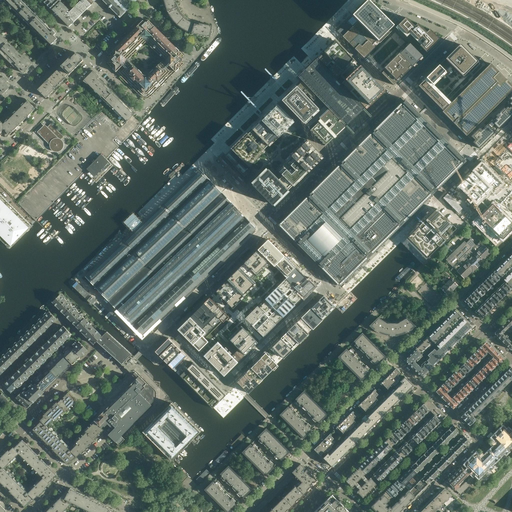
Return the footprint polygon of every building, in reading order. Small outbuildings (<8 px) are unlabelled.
[(52,31),(35,14),(20,0),(3,0),(43,40),(45,39),(51,45),(57,39),(54,35),(56,33),(53,30),(52,31)] [(52,10),(61,1),(60,0),(44,0),(43,1),(52,10)] [(74,22),(91,5),(85,0),(81,0),(69,13),(68,11),(66,14),(74,22)] [(127,9),(131,4),(132,5),(137,0),(102,0),(107,4),(106,4),(107,5),(112,10),(113,11),(118,15),(118,16),(120,18),(128,10),(127,9)] [(212,26),(199,23),(197,23),(196,23),(194,22),(193,22),(192,21),(191,21),(190,20),(188,19),(187,18),(186,18),(185,17),(184,16),(183,15),(182,14),(182,13),(180,11),(179,10),(178,8),(178,7),(177,5),(177,4),(177,3),(175,0),(163,0),(165,6),(166,8),(166,9),(167,11),(168,13),(168,14),(169,15),(170,16),(171,18),(171,19),(172,20),(173,22),(174,23),(176,24),(178,26),(179,27),(180,28),(182,29),(184,30),(186,31),(188,32),(190,33),(191,34),(193,34),(195,35),(197,35),(210,38),(212,26)] [(368,0),(367,0),(337,31),(364,59),(395,28),(396,27),(368,0)] [(69,10),(61,2),(52,10),(60,19),(66,14),(68,11),(69,10)] [(74,22),(66,14),(60,19),(69,27),(74,22)] [(386,69),(382,73),(394,85),(440,39),(430,29),(427,32),(418,23),(415,26),(406,17),(396,27),(395,28),(410,43),(400,53),(400,52),(385,67),(386,69)] [(149,98),(171,76),(184,64),(182,62),(181,62),(182,61),(182,59),(181,57),(182,57),(184,56),(149,21),(146,18),(143,21),(134,30),(143,39),(144,40),(144,41),(144,40),(145,40),(147,40),(146,41),(146,43),(162,58),(165,58),(165,59),(165,61),(162,61),(147,76),(144,76),(132,64),(120,76),(142,98),(143,98),(144,99),(145,99),(146,99),(147,99),(148,98),(149,98)] [(129,59),(140,48),(146,42),(145,40),(144,41),(143,39),(134,30),(107,57),(108,57),(108,63),(107,63),(120,76),(132,64),(129,61),(127,61),(127,59),(129,59)] [(10,45),(0,34),(0,52),(1,53),(10,45)] [(207,56),(219,44),(219,43),(220,42),(220,41),(220,40),(220,39),(219,39),(218,39),(217,39),(217,40),(216,40),(215,41),(204,54),(203,54),(203,55),(204,55),(204,56),(205,56),(205,57),(206,57),(207,56)] [(335,42),(318,58),(336,78),(342,72),(341,70),(352,60),(335,42)] [(388,42),(376,54),(385,64),(398,51),(388,42)] [(460,44),(418,86),(443,111),(489,65),(481,58),(477,62),(460,44)] [(22,56),(10,45),(1,53),(3,55),(3,56),(4,57),(5,58),(6,59),(7,60),(13,65),(22,56)] [(46,98),(78,66),(83,61),(75,52),(68,60),(67,59),(63,62),(64,63),(43,84),(42,83),(39,87),(40,87),(38,90),(46,98)] [(27,67),(32,63),(25,59),(24,59),(22,56),(13,65),(14,66),(14,67),(15,68),(16,68),(17,68),(18,69),(19,69),(23,73),(28,68),(27,67)] [(318,58),(298,77),(302,81),(301,82),(323,105),(328,110),(344,127),(365,108),(343,85),(336,78),(318,58)] [(185,83),(200,65),(200,64),(200,63),(200,62),(200,61),(199,61),(198,61),(198,62),(197,62),(196,62),(181,79),(180,80),(180,81),(181,82),(181,83),(182,83),(183,83),(184,83),(185,83)] [(490,64),(442,112),(465,135),(466,136),(466,135),(477,125),(506,96),(511,89),(511,85),(506,80),(495,68),(491,64),(490,64)] [(362,67),(343,85),(365,108),(383,90),(362,67)] [(134,115),(112,93),(97,79),(99,77),(93,71),(84,80),(126,122),(134,115)] [(10,86),(7,82),(8,81),(2,76),(0,78),(0,94),(5,90),(5,91),(10,86)] [(301,82),(281,101),(303,124),(323,105),(301,82)] [(177,85),(161,102),(161,103),(161,104),(161,105),(162,105),(162,106),(163,106),(164,106),(165,106),(180,88),(177,85)] [(477,125),(466,135),(467,136),(467,137),(472,141),(473,143),(478,148),(479,149),(479,148),(484,143),(489,138),(494,133),(495,133),(495,132),(496,132),(496,131),(498,129),(501,126),(503,124),(506,121),(507,120),(506,120),(505,119),(507,118),(508,118),(508,119),(511,116),(510,114),(511,112),(511,89),(506,96),(509,99),(510,100),(507,102),(509,103),(505,107),(496,116),(497,117),(495,119),(494,118),(493,119),(491,121),(487,125),(486,126),(484,128),(483,126),(481,129),(480,128),(477,125)] [(7,137),(19,125),(35,109),(25,99),(23,101),(24,102),(13,114),(11,113),(8,116),(9,117),(7,119),(5,121),(6,122),(3,124),(2,123),(2,116),(0,116),(0,133),(2,132),(1,131),(2,131),(4,129),(5,131),(5,137),(7,137)] [(368,259),(466,161),(458,154),(459,153),(458,153),(411,106),(412,105),(411,106),(404,99),(278,225),(306,253),(305,253),(305,254),(306,253),(313,260),(320,267),(319,269),(320,268),(326,274),(326,275),(327,274),(340,287),(368,259)] [(246,136),(232,150),(248,167),(263,153),(265,151),(262,149),(266,145),(268,146),(293,121),(278,105),(246,136)] [(319,122),(310,131),(325,146),(344,127),(328,110),(319,119),(320,120),(318,121),(319,122)] [(227,136),(239,124),(233,119),(222,131),(227,136)] [(61,140),(64,137),(51,124),(47,128),(50,130),(48,132),(47,130),(42,135),(46,140),(47,139),(50,142),(50,143),(50,144),(50,145),(50,146),(50,147),(50,148),(51,149),(51,150),(52,150),(52,151),(53,151),(54,152),(55,152),(56,152),(57,152),(58,152),(59,152),(60,151),(61,151),(62,150),(62,149),(63,149),(63,148),(63,147),(64,147),(64,146),(64,145),(64,144),(63,143),(63,142),(63,141),(62,141),(62,140),(61,140)] [(511,133),(488,158),(508,178),(511,173),(511,133)] [(307,141),(292,156),(307,171),(323,156),(307,141)] [(223,155),(218,160),(243,186),(248,181),(244,177),(251,170),(248,167),(232,150),(225,156),(223,155)] [(111,164),(101,155),(93,163),(103,172),(111,164)] [(292,156),(278,170),(293,186),(307,171),(292,156)] [(103,172),(93,163),(87,169),(97,179),(103,172)] [(480,165),(458,187),(478,207),(501,185),(480,165)] [(142,337),(256,229),(243,215),(231,203),(232,203),(199,169),(168,198),(167,197),(164,200),(165,201),(85,277),(142,337)] [(268,170),(253,185),(273,205),(288,190),(273,175),(268,170)] [(278,170),(273,175),(288,190),(293,186),(278,170)] [(444,201),(436,209),(437,209),(453,226),(456,229),(469,217),(467,216),(469,214),(470,216),(478,207),(458,187),(450,195),(451,196),(445,201),(444,201)] [(31,225),(10,204),(0,194),(0,239),(9,248),(31,225)] [(511,222),(497,207),(478,225),(501,248),(511,236),(511,222)] [(425,220),(445,240),(446,240),(445,240),(446,238),(446,239),(450,235),(451,235),(451,234),(452,233),(455,230),(456,229),(453,226),(437,209),(436,209),(433,212),(432,213),(433,213),(430,217),(429,216),(429,217),(426,220),(425,220)] [(422,223),(419,226),(418,227),(416,229),(407,238),(408,238),(411,241),(412,242),(415,245),(416,246),(419,249),(420,250),(423,253),(424,254),(427,257),(427,258),(437,248),(438,247),(439,246),(441,243),(442,244),(442,243),(444,240),(445,241),(445,240),(425,220),(422,223)] [(268,239),(257,250),(304,296),(314,286),(268,239)] [(483,260),(490,252),(480,242),(476,246),(470,240),(448,262),(464,278),(472,271),(472,272),(484,260),(483,260)] [(257,250),(216,291),(233,309),(241,301),(245,297),(243,295),(256,283),(252,279),(257,275),(258,275),(270,263),(257,250)] [(511,287),(511,253),(495,271),(503,279),(506,282),(511,288),(511,287)] [(399,282),(415,267),(415,266),(415,265),(416,264),(416,263),(416,262),(415,262),(414,262),(414,263),(413,263),(412,263),(411,263),(396,279),(395,279),(395,280),(395,281),(396,281),(396,282),(397,282),(398,282),(399,282)] [(251,278),(238,291),(243,295),(245,297),(241,301),(247,307),(253,314),(257,310),(261,314),(291,284),(270,263),(258,275),(257,275),(246,264),(243,267),(246,270),(245,272),(251,278)] [(503,279),(495,271),(492,274),(500,282),(503,279)] [(500,282),(492,274),(489,277),(495,283),(497,285),(500,282)] [(495,283),(489,277),(486,280),(491,286),(492,284),(493,285),(495,283)] [(285,278),(245,318),(264,337),(304,297),(285,278)] [(457,285),(451,279),(448,282),(447,281),(445,283),(452,290),(457,285)] [(491,286),(486,280),(483,283),(489,289),(491,288),(490,287),(491,286)] [(511,288),(506,282),(504,284),(503,284),(502,285),(509,291),(511,288)] [(452,290),(445,283),(443,285),(444,286),(441,289),(447,295),(452,290)] [(489,289),(483,283),(480,286),(485,291),(486,290),(487,291),(489,289)] [(509,291),(502,285),(501,286),(502,287),(500,288),(506,294),(509,291)] [(485,291),(480,286),(477,289),(483,295),(484,294),(484,293),(485,291)] [(506,294),(500,288),(499,288),(497,289),(498,290),(497,291),(503,297),(506,294)] [(483,295),(477,289),(474,292),(479,298),(480,296),(481,297),(483,295)] [(503,297),(497,291),(496,293),(495,292),(493,294),(500,300),(503,297)] [(479,298),(474,292),(471,295),(477,301),(478,300),(478,299),(479,298)] [(500,300),(493,294),(491,295),(492,296),(491,297),(497,303),(500,300)] [(58,308),(66,301),(64,299),(65,298),(63,295),(62,297),(60,295),(52,302),(58,308)] [(477,301),(471,295),(468,298),(473,304),(474,302),(475,303),(477,301)] [(322,296),(310,308),(321,320),(333,308),(322,296)] [(497,303),(491,297),(489,299),(489,298),(487,300),(494,306),(497,303)] [(204,303),(178,330),(199,351),(208,342),(225,325),(223,323),(229,317),(209,298),(204,303)] [(473,304),(468,298),(465,301),(471,307),(472,306),(472,305),(473,304)] [(494,306),(487,300),(485,301),(486,302),(485,303),(491,309),(494,306)] [(64,314),(72,307),(70,305),(71,304),(69,301),(67,303),(66,301),(58,308),(64,314)] [(491,309),(485,303),(483,305),(483,304),(481,306),(488,312),(491,309)] [(488,312),(481,306),(479,307),(480,308),(479,309),(484,315),(488,312)] [(70,320),(78,313),(76,311),(77,310),(75,308),(73,309),(72,307),(64,314),(70,320)] [(310,308),(300,318),(311,329),(321,320),(310,308)] [(484,315),(479,309),(477,311),(477,310),(475,312),(482,318),(484,315)] [(445,354),(472,327),(455,311),(429,336),(428,337),(434,343),(433,344),(434,344),(434,343),(445,354)] [(57,319),(49,312),(47,314),(46,312),(44,315),(45,316),(43,318),(50,325),(57,319)] [(76,326),(83,319),(82,318),(83,316),(81,314),(79,315),(78,313),(70,320),(76,326)] [(50,325),(43,318),(41,320),(40,318),(38,320),(39,322),(37,324),(44,331),(50,325)] [(83,319),(76,326),(85,335),(93,327),(84,318),(83,319)] [(300,318),(296,322),(307,334),(311,329),(300,318)] [(384,334),(387,323),(385,322),(383,321),(380,319),(378,318),(370,326),(372,328),(374,329),(374,330),(379,333),(380,333),(382,333),(384,334)] [(413,328),(414,326),(407,318),(405,319),(404,319),(402,321),(399,322),(397,323),(400,334),(402,334),(404,333),(405,333),(406,333),(411,330),(410,330),(413,328)] [(296,322),(286,332),(297,343),(307,334),(296,322)] [(217,340),(202,354),(224,376),(260,341),(242,323),(229,336),(230,337),(222,345),(217,340)] [(400,334),(397,323),(395,323),(392,323),(389,323),(387,323),(384,334),(386,335),(389,335),(389,336),(395,336),(395,335),(396,335),(398,335),(400,334)] [(503,333),(508,328),(504,323),(498,329),(503,333)] [(44,331),(37,324),(36,325),(34,324),(32,326),(33,328),(31,330),(38,337),(44,331)] [(71,333),(65,328),(64,326),(57,332),(65,340),(66,338),(68,339),(70,337),(69,335),(71,333)] [(102,336),(93,327),(85,335),(94,344),(96,341),(102,336)] [(504,335),(503,333),(498,329),(495,333),(495,334),(500,339),(504,335)] [(38,337),(31,330),(30,331),(28,330),(26,332),(27,334),(25,335),(33,343),(38,337)] [(153,402),(153,390),(135,372),(134,373),(127,367),(123,363),(131,354),(107,331),(102,336),(96,341),(122,364),(126,368),(132,375),(136,379),(110,405),(104,411),(99,416),(94,421),(95,421),(104,430),(119,445),(136,427),(134,425),(135,423),(134,422),(134,421),(136,423),(140,427),(144,431),(143,432),(172,460),(172,459),(182,450),(182,449),(183,450),(190,443),(189,442),(190,442),(199,432),(200,432),(199,431),(173,405),(172,404),(172,403),(145,430),(141,425),(136,420),(142,414),(145,411),(151,405),(150,404),(153,402)] [(65,340),(57,332),(52,338),(59,345),(60,344),(62,345),(64,343),(63,341),(65,340)] [(286,332),(271,347),(282,358),(297,343),(286,332)] [(385,357),(376,348),(362,334),(354,342),(358,348),(359,346),(363,350),(366,353),(369,356),(372,359),(371,361),(377,364),(377,365),(385,357)] [(33,343),(25,335),(24,337),(22,336),(20,338),(21,340),(19,341),(27,349),(33,343)] [(510,340),(504,335),(500,339),(505,345),(510,340)] [(431,346),(433,344),(434,343),(428,337),(427,337),(424,340),(424,341),(422,343),(415,349),(416,349),(421,355),(425,352),(426,352),(432,346),(431,346)] [(59,345),(52,338),(46,344),(53,351),(54,350),(56,351),(58,349),(57,347),(59,345)] [(169,338),(156,352),(173,369),(186,356),(169,338)] [(27,349),(19,341),(18,343),(16,342),(14,344),(15,345),(13,347),(21,355),(27,349)] [(87,350),(86,349),(80,343),(78,344),(75,342),(73,344),(76,346),(73,349),(80,357),(87,350)] [(494,350),(489,345),(486,342),(485,342),(485,343),(481,346),(487,352),(490,354),(494,350)] [(53,351),(46,344),(40,350),(47,357),(49,355),(50,357),(52,355),(51,353),(53,351)] [(487,352),(481,346),(478,349),(485,355),(486,354),(485,353),(487,352)] [(21,355),(13,347),(12,349),(10,347),(8,350),(9,351),(8,353),(15,360),(21,355)] [(445,354),(438,347),(435,350),(434,349),(431,352),(427,355),(429,357),(426,359),(427,361),(433,366),(445,354)] [(80,357),(73,349),(72,348),(66,352),(63,355),(72,365),(74,363),(75,362),(78,359),(79,359),(80,357)] [(364,367),(361,364),(355,358),(351,354),(353,353),(347,349),(339,357),(361,380),(369,372),(365,366),(364,367)] [(421,355),(416,349),(415,349),(415,350),(412,353),(419,359),(421,357),(420,357),(421,355)] [(485,355),(478,349),(475,352),(481,358),(482,356),(483,357),(485,355)] [(47,357),(40,350),(34,356),(41,363),(43,361),(44,363),(47,360),(45,359),(47,357)] [(503,359),(499,355),(494,350),(490,354),(492,357),(499,363),(503,359)] [(72,365),(63,355),(60,352),(46,366),(49,369),(58,378),(72,365)] [(481,358),(475,352),(472,356),(478,362),(479,360),(481,358)] [(15,360),(8,353),(6,355),(4,353),(2,356),(3,357),(2,359),(9,366),(15,360)] [(419,359),(412,353),(409,356),(415,362),(416,360),(417,361),(419,359)] [(264,354),(236,382),(248,394),(276,365),(264,354)] [(41,363),(34,356),(28,362),(35,369),(37,367),(38,369),(41,366),(39,365),(41,363)] [(417,365),(415,362),(409,356),(405,360),(413,369),(417,365)] [(478,362),(472,356),(468,359),(474,365),(476,363),(478,362)] [(499,363),(492,357),(491,358),(491,359),(490,360),(495,366),(499,363)] [(9,366),(2,359),(0,360),(0,370),(2,373),(9,366)] [(474,365),(468,359),(465,363),(471,369),(472,367),(474,365)] [(495,366),(490,360),(488,362),(488,361),(486,363),(492,369),(495,366)] [(433,366),(427,361),(426,362),(425,362),(423,363),(429,370),(433,366)] [(35,369),(28,362),(22,368),(29,375),(31,373),(32,375),(35,372),(33,371),(35,369)] [(429,370),(423,363),(421,365),(422,366),(420,367),(426,373),(429,370)] [(471,369),(465,363),(461,366),(466,372),(469,370),(471,369)] [(492,369),(486,363),(484,365),(485,365),(483,367),(489,372),(492,369)] [(193,365),(181,377),(213,409),(225,397),(193,365)] [(426,373),(420,367),(417,365),(413,369),(422,377),(426,373)] [(466,372),(461,366),(457,370),(463,377),(465,375),(464,374),(466,372)] [(489,372),(483,367),(482,368),(481,368),(480,369),(486,376),(489,372)] [(29,375),(22,368),(16,373),(23,381),(25,379),(26,380),(29,378),(27,377),(29,375)] [(44,392),(58,378),(49,369),(34,383),(36,385),(44,392)] [(398,380),(400,378),(398,376),(400,372),(396,369),(382,383),(382,384),(387,389),(388,389),(390,386),(391,387),(393,385),(394,386),(399,381),(398,380)] [(486,376),(480,369),(478,371),(479,371),(477,373),(483,379),(486,376)] [(463,377),(457,370),(453,374),(459,379),(461,377),(462,378),(463,377)] [(23,381),(16,373),(9,380),(16,387),(19,385),(20,386),(23,384),(21,382),(23,381)] [(483,379),(477,373),(475,375),(475,374),(473,376),(479,382),(483,379)] [(511,378),(510,377),(505,373),(502,376),(509,382),(510,381),(509,380),(511,379),(511,378)] [(459,379),(453,374),(450,377),(456,383),(458,382),(457,381),(459,379)] [(479,382),(473,376),(472,377),(472,378),(471,379),(476,385),(479,382)] [(509,382),(502,376),(499,379),(505,385),(506,383),(507,384),(509,382)] [(375,424),(379,420),(383,416),(384,415),(388,411),(392,407),(396,403),(400,399),(401,398),(405,394),(405,395),(405,394),(409,390),(413,386),(413,385),(411,383),(409,381),(407,379),(405,377),(401,381),(402,382),(329,455),(327,454),(323,458),(324,458),(325,460),(326,460),(327,462),(328,462),(329,464),(330,464),(332,466),(331,466),(332,466),(336,462),(337,462),(340,458),(341,458),(345,454),(345,453),(349,450),(349,449),(353,445),(354,445),(357,441),(358,441),(362,437),(362,436),(366,433),(367,432),(366,432),(370,428),(371,428),(375,424)] [(456,383),(450,377),(446,381),(452,386),(454,384),(455,385),(456,383)] [(476,385),(471,379),(469,381),(468,381),(467,382),(473,388),(476,385)] [(505,385),(499,379),(496,382),(502,389),(504,387),(503,386),(505,385)] [(5,384),(4,385),(11,393),(16,387),(9,380),(7,382),(5,384)] [(452,386),(446,381),(443,384),(449,390),(451,389),(450,388),(452,386)] [(473,388),(467,382),(465,384),(466,384),(464,386),(470,391),(473,388)] [(502,389),(496,382),(493,386),(498,391),(500,390),(501,390),(502,389)] [(44,392),(36,385),(34,387),(31,384),(28,387),(31,389),(29,391),(37,399),(42,394),(44,392)] [(449,390),(443,384),(440,387),(446,393),(447,391),(448,392),(449,390)] [(470,391),(464,386),(463,387),(462,387),(460,388),(467,395),(470,391)] [(498,391),(493,386),(489,389),(496,395),(497,394),(497,393),(498,391)] [(448,396),(446,393),(440,387),(436,391),(444,400),(448,396)] [(467,395),(460,388),(459,390),(459,391),(458,392),(463,398),(467,395)] [(496,395),(489,389),(486,392),(492,398),(494,396),(494,397),(496,395)] [(37,399),(29,391),(27,394),(24,391),(23,393),(33,403),(37,399)] [(375,402),(378,400),(376,398),(378,394),(375,391),(374,391),(359,405),(360,406),(365,411),(368,408),(369,409),(371,407),(372,408),(377,403),(375,402)] [(22,403),(27,398),(21,392),(16,398),(22,403)] [(327,414),(318,406),(304,392),(296,399),(296,400),(296,399),(300,405),(301,404),(305,408),(310,413),(310,414),(310,413),(314,417),(313,418),(319,422),(318,422),(319,422),(327,414)] [(463,398),(458,392),(456,394),(456,393),(454,395),(460,401),(463,398)] [(492,398),(486,392),(483,395),(489,401),(491,400),(490,399),(492,398)] [(66,411),(76,402),(67,393),(57,403),(66,411)] [(8,400),(5,397),(2,394),(0,395),(0,400),(4,404),(8,400)] [(460,401),(454,395),(452,396),(453,397),(451,398),(457,404),(460,401)] [(489,401),(483,395),(480,398),(485,404),(487,402),(488,403),(489,401)] [(457,404),(451,398),(448,396),(444,400),(453,408),(457,404)] [(28,408),(33,403),(27,398),(22,403),(28,408)] [(485,404),(480,398),(477,401),(483,408),(485,406),(484,406),(485,404)] [(445,416),(428,399),(423,404),(430,410),(434,414),(440,421),(445,416)] [(483,408),(477,401),(473,405),(479,410),(481,409),(483,408)] [(66,411),(57,403),(57,402),(47,412),(55,420),(56,421),(60,417),(59,416),(61,414),(62,415),(66,411)] [(430,410),(423,404),(420,407),(428,416),(430,414),(428,412),(427,413),(426,412),(428,411),(429,412),(430,410)] [(479,410),(473,405),(470,408),(477,414),(478,413),(477,412),(479,410)] [(306,425),(302,421),(297,416),(293,412),(294,411),(288,407),(289,407),(288,407),(280,415),(303,438),(311,430),(307,424),(306,425)] [(428,416),(420,407),(416,411),(423,417),(424,416),(423,415),(425,414),(425,415),(427,418),(428,416)] [(477,414),(470,408),(467,411),(471,415),(473,417),(474,415),(475,416),(477,414)] [(423,417),(416,411),(413,414),(419,420),(421,418),(422,418),(423,417)] [(466,421),(471,415),(467,411),(461,417),(466,421)] [(64,444),(48,428),(55,420),(47,412),(41,418),(42,419),(36,424),(37,425),(33,429),(56,453),(64,444)] [(353,424),(356,422),(353,420),(356,416),(353,413),(352,413),(337,427),(338,428),(343,433),(345,430),(346,431),(349,429),(350,430),(354,425),(353,424)] [(419,420),(413,414),(409,418),(416,424),(417,423),(416,422),(419,420)] [(440,421),(434,414),(433,416),(431,419),(437,424),(440,421)] [(470,425),(476,419),(473,417),(471,415),(466,421),(470,425)] [(416,424),(409,418),(406,421),(412,427),(414,424),(415,425),(416,424)] [(437,424),(431,419),(429,421),(428,420),(427,421),(433,428),(437,424)] [(94,440),(104,430),(95,421),(85,431),(94,440)] [(412,427),(406,421),(402,424),(409,431),(410,430),(410,429),(412,427)] [(433,428),(427,421),(426,422),(426,423),(424,426),(430,431),(433,428)] [(409,431),(402,424),(399,428),(405,433),(407,431),(408,432),(409,431)] [(439,450),(442,447),(444,445),(445,446),(448,442),(453,437),(457,434),(456,433),(459,431),(458,431),(459,431),(458,430),(453,426),(453,425),(452,426),(450,428),(447,430),(447,431),(445,433),(444,434),(441,436),(439,439),(437,441),(436,441),(436,442),(433,445),(431,447),(428,450),(428,449),(427,450),(425,453),(422,455),(420,458),(419,459),(416,461),(414,464),(411,466),(411,467),(417,472),(419,470),(420,471),(423,467),(422,467),(425,464),(428,461),(428,462),(432,459),(431,458),(436,453),(437,454),(440,451),(439,450)] [(430,431),(424,426),(422,428),(421,427),(420,428),(426,435),(430,431)] [(491,465),(495,461),(495,462),(498,459),(500,457),(504,453),(505,455),(509,452),(507,450),(511,446),(511,444),(511,431),(508,428),(506,430),(503,426),(491,438),(495,441),(493,443),(495,445),(492,449),(491,448),(489,451),(487,453),(484,456),(482,454),(479,456),(476,453),(465,464),(468,468),(466,470),(473,477),(475,475),(478,478),(484,473),(484,472),(488,469),(490,470),(493,467),(491,465)] [(405,433),(399,428),(396,431),(402,438),(404,436),(403,435),(405,433)] [(426,435),(420,428),(419,429),(420,430),(417,432),(423,438),(426,435)] [(289,452),(281,443),(266,429),(258,437),(262,443),(263,442),(276,455),(275,456),(281,459),(281,460),(289,452)] [(85,450),(95,441),(94,440),(85,431),(81,435),(82,436),(81,438),(80,437),(76,441),(76,442),(85,450)] [(402,438),(396,431),(392,435),(398,440),(400,438),(401,439),(402,438)] [(423,438),(417,432),(415,434),(414,434),(413,435),(419,442),(423,438)] [(229,446),(233,450),(246,437),(242,433),(229,446)] [(331,446),(333,444),(331,442),(334,438),(333,438),(330,435),(315,449),(316,450),(321,455),(323,452),(324,453),(326,451),(327,452),(332,447),(331,446)] [(398,440),(392,435),(389,438),(394,443),(395,445),(396,443),(396,442),(398,440)] [(419,442),(413,435),(412,436),(412,437),(410,439),(416,445),(419,442)] [(467,445),(469,443),(470,442),(469,441),(469,442),(465,437),(464,437),(464,436),(462,439),(461,438),(457,441),(458,442),(456,445),(461,451),(462,450),(464,448),(467,445)] [(394,443),(389,438),(386,441),(391,446),(394,443)] [(416,445),(410,439),(409,439),(406,442),(413,448),(416,445)] [(34,451),(28,446),(22,440),(14,448),(13,447),(11,449),(10,448),(4,454),(13,462),(20,455),(25,460),(34,451)] [(391,446),(386,441),(383,444),(388,450),(390,448),(391,449),(392,448),(391,446)] [(79,456),(85,450),(76,442),(69,449),(64,444),(56,453),(67,464),(71,460),(72,461),(78,455),(79,456)] [(413,448),(406,442),(405,443),(406,444),(403,446),(409,452),(413,448)] [(268,462),(265,458),(256,449),(257,448),(251,445),(251,444),(243,452),(265,475),(273,467),(270,461),(268,462)] [(388,450),(383,444),(380,447),(386,453),(388,452),(387,451),(388,450)] [(458,453),(461,451),(456,445),(453,447),(452,446),(449,450),(450,451),(447,453),(453,459),(454,458),(453,458),(456,456),(458,454),(458,453)] [(409,452),(403,446),(401,448),(401,447),(399,449),(401,450),(406,455),(409,452)] [(386,453),(380,447),(377,450),(383,455),(384,454),(385,455),(386,453)] [(209,465),(213,470),(230,453),(226,449),(209,465)] [(383,455),(377,450),(374,453),(381,459),(382,458),(381,457),(383,455)] [(45,463),(41,459),(34,451),(25,460),(37,472),(45,463)] [(403,458),(398,453),(396,452),(395,453),(395,454),(394,455),(400,461),(403,458)] [(381,459),(374,453),(371,455),(377,461),(378,460),(379,461),(381,459)] [(450,462),(453,459),(447,453),(445,456),(444,455),(441,458),(442,459),(439,461),(445,467),(448,464),(450,462)] [(22,487),(5,470),(13,462),(4,454),(0,458),(0,481),(13,495),(22,487)] [(377,461),(371,455),(368,458),(375,465),(376,463),(375,463),(377,461)] [(400,461),(394,455),(393,457),(392,456),(390,457),(397,464),(400,461)] [(397,464),(390,457),(389,459),(390,460),(388,461),(394,467),(397,464)] [(375,465),(368,458),(366,461),(371,467),(373,465),(373,466),(375,465)] [(371,467),(366,461),(363,464),(369,471),(371,469),(370,468),(371,467)] [(394,467),(388,461),(387,463),(386,462),(385,463),(391,470),(394,467)] [(442,470),(444,468),(445,467),(439,461),(437,464),(436,463),(432,466),(433,467),(431,470),(436,475),(437,475),(439,472),(439,473),(442,470)] [(53,479),(57,475),(45,463),(37,472),(42,476),(34,484),(43,493),(49,486),(48,486),(53,480),(53,479)] [(391,470),(385,463),(383,465),(384,465),(383,467),(388,473),(391,470)] [(310,474),(300,464),(292,472),(302,482),(310,474)] [(369,471),(363,464),(360,467),(365,473),(367,471),(368,472),(369,471)] [(251,489),(243,481),(228,466),(221,474),(224,480),(225,479),(238,492),(237,493),(243,497),(251,489)] [(357,490),(357,491),(357,492),(363,498),(377,484),(371,478),(370,478),(368,480),(363,476),(366,473),(365,473),(360,467),(346,481),(352,487),(354,487),(355,488),(356,489),(356,490),(357,490)] [(388,473),(383,467),(381,468),(380,467),(379,469),(385,475),(388,473)] [(428,484),(422,478),(417,472),(411,467),(399,478),(400,478),(398,480),(405,486),(409,490),(415,497),(417,495),(426,486),(428,484)] [(194,480),(198,484),(210,472),(206,468),(194,480)] [(460,495),(474,481),(469,476),(461,468),(447,482),(460,495)] [(385,475),(379,469),(377,470),(378,471),(377,473),(382,478),(385,475)] [(433,478),(436,476),(436,475),(431,470),(428,472),(427,471),(424,475),(425,476),(422,478),(428,484),(428,483),(431,481),(433,478)] [(382,478),(377,473),(375,474),(375,473),(373,475),(374,476),(379,481),(382,478)] [(307,490),(317,480),(310,474),(302,482),(301,483),(299,482),(295,486),(304,494),(308,490),(307,490)] [(379,481),(374,476),(371,478),(377,484),(378,483),(377,482),(378,481),(379,482),(379,481)] [(405,486),(398,480),(398,479),(396,482),(401,488),(402,487),(403,488),(405,486)] [(231,500),(227,496),(218,487),(219,485),(213,482),(205,490),(227,511),(228,511),(236,505),(236,504),(235,504),(232,498),(231,500)] [(401,488),(396,482),(392,485),(398,491),(400,489),(401,490),(402,489),(401,488)] [(36,499),(43,493),(34,484),(26,491),(22,487),(13,495),(25,507),(29,502),(30,503),(35,498),(36,499)] [(398,491),(392,485),(389,488),(396,495),(398,493),(397,492),(398,491)] [(300,499),(304,494),(295,486),(284,497),(292,506),(296,502),(295,501),(299,498),(300,499)] [(73,504),(79,493),(70,488),(59,499),(68,508),(72,503),(73,504)] [(396,495),(389,488),(386,491),(392,497),(394,495),(395,496),(396,495)] [(443,503),(451,495),(445,488),(437,496),(443,503)] [(400,511),(415,497),(409,490),(405,494),(406,494),(404,496),(403,494),(399,498),(401,499),(399,501),(399,500),(394,505),(400,511)] [(392,497),(386,491),(385,492),(386,492),(385,493),(383,494),(389,500),(390,500),(393,497),(392,497)] [(86,510),(92,499),(79,493),(73,504),(86,510)] [(385,505),(389,500),(383,494),(382,495),(375,501),(376,502),(375,502),(374,503),(373,504),(372,505),(371,505),(372,506),(371,506),(373,509),(373,508),(376,510),(378,511),(377,511),(382,511),(384,510),(383,509),(386,507),(385,505)] [(348,511),(349,511),(332,495),(314,511),(348,511)] [(436,510),(443,503),(437,496),(429,504),(436,510)] [(288,510),(292,506),(284,497),(272,509),(275,511),(284,511),(287,509),(288,510)] [(47,511),(63,511),(68,508),(59,499),(53,505),(52,506),(47,511)] [(89,511),(100,511),(106,507),(92,499),(86,510),(89,511)]
